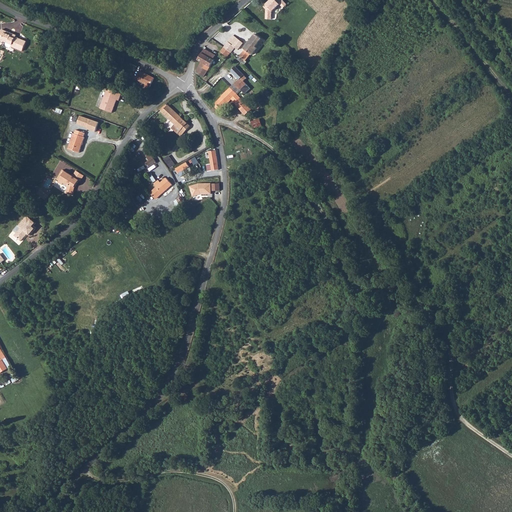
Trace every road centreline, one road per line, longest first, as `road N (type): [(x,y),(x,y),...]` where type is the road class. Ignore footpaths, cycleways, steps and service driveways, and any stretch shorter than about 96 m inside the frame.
road 1 (unclassified): [(181,84),(211,120),(225,189),(186,345),(162,395),(37,511)]
road 2 (track): [(211,120),(261,140),(288,163),(357,283),(407,294),(438,326),(461,416),(511,454)]
road 3 (unclassified): [(181,84),(135,125),(77,222),(0,282)]
road 4 (unclassified): [(0,5),(181,84)]
road 5 (track): [(234,511),(229,488),(217,478),(172,470),(108,480),(81,466)]
road 6 (track): [(511,96),(433,0)]
